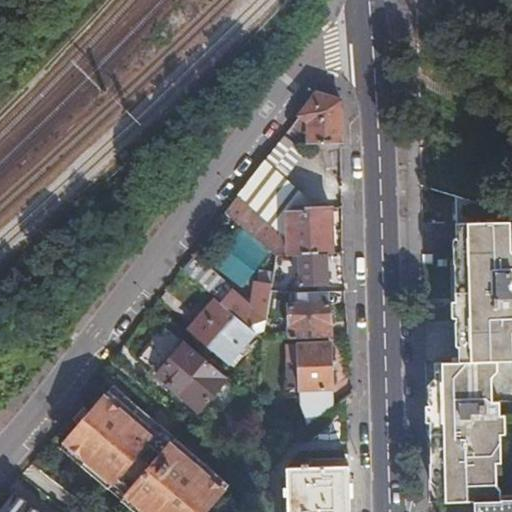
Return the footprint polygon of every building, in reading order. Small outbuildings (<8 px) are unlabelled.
[(315,97),(290,130),(308,144),(342,145),(342,103),(315,97)] [(301,156),(281,141),(261,167),(281,181),(301,156)] [(290,215),(250,181),(240,195),(291,238),(290,215)] [(240,195),(226,213),(246,230),(269,249),(279,257),(292,256),(291,238),(240,195)] [(334,255),(332,209),(306,209),(306,215),(290,215),(291,238),(292,256),(300,256),(327,255),(334,255)] [(496,359),(511,357),(511,250),(510,247),(510,223),(456,224),(457,239),(453,239),(453,263),(456,265),(455,303),(452,302),(452,319),(455,320),(456,347),(459,348),(459,360),(496,359)] [(241,284),(269,249),(246,230),(218,265),(241,284)] [(310,294),(317,294),(318,284),(328,285),(327,255),(300,256),(301,284),(305,284),(305,293),(310,294)] [(192,257),(181,271),(216,299),(249,327),(269,322),(273,292),(274,287),(258,284),(254,306),(250,306),(235,293),(234,291),(192,257)] [(295,340),(332,338),(328,294),(317,294),(310,294),(311,310),(293,311),(295,340)] [(230,364),(255,332),(249,327),(216,299),(190,330),(230,364)] [(227,379),(165,327),(153,341),(137,360),(199,412),(227,379)] [(297,404),(267,412),(298,438),(333,411),(332,345),(293,346),(294,361),(300,360),(300,391),(297,391),(297,404)] [(492,377),(496,371),(496,359),(459,360),(436,361),(437,405),(431,405),(434,466),(439,466),(441,505),(476,502),(502,500),(502,494),(497,490),(496,467),(500,467),(498,402),(493,402),(492,377)] [(257,404),(252,400),(232,424),(246,436),(267,412),(257,404)] [(66,451),(116,497),(158,452),(108,406),(66,451)] [(246,436),(228,457),(259,482),(298,438),(267,412),(246,436)] [(174,461),(131,508),(135,511),(223,511),(227,509),(174,461)] [(290,511),(351,511),(350,468),(290,470),(290,511)] [(34,511),(18,499),(7,511),(34,511)] [(511,511),(511,502),(502,503),(502,500),(476,502),(476,511),(511,511)]
